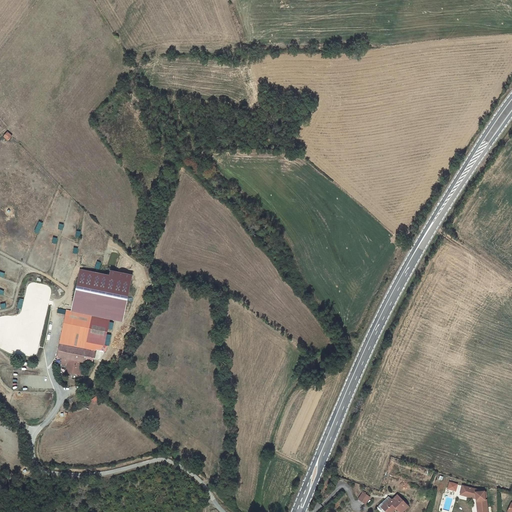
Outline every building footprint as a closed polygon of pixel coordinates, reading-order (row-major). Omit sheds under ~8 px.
[(7,131),(3,137),(10,140),(13,135),(7,131)] [(82,369),(83,362),(86,363),(87,355),(95,357),(96,353),(101,354),(103,345),(87,341),(92,316),(87,315),(67,311),(58,358),(64,359),(63,365),(69,366),(68,372),(83,376),(83,369),(82,369)] [(92,316),(87,341),(103,345),(109,319),(92,316)] [(456,491),(458,483),(448,481),(447,489),(456,491)] [(491,511),(491,502),(489,502),(489,500),(490,500),(490,494),(488,494),(485,494),(485,492),(472,488),(469,497),(480,500),(480,511),(491,511)] [(365,491),(360,496),(365,502),(371,497),(365,491)] [(396,499),(391,494),(390,496),(379,506),(384,511),(389,511),(390,511),(384,506),(392,498),(393,501),(396,499)] [(403,511),(411,506),(401,495),(396,499),(393,501),(392,498),(384,506),(390,511),(392,511),(398,507),(402,511),(403,511)]
